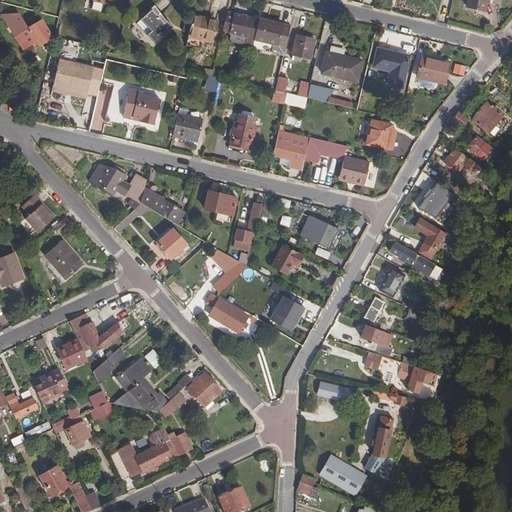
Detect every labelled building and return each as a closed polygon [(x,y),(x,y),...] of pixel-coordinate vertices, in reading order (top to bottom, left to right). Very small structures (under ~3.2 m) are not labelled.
[(485,11),(487,0),(467,0),(466,7),(485,11)] [(150,9),(151,10),(154,7),(165,20),(154,6),(150,9)] [(136,24),(155,44),(172,27),(165,20),(154,7),(151,10),(136,24)] [(259,19),(227,12),(223,31),(229,32),(229,33),(247,37),(245,44),(253,46),(254,40),(259,19)] [(28,28),(19,13),(2,14),(23,49),(37,41),(39,45),(53,37),(42,19),(28,28)] [(193,16),(186,45),(201,48),(203,40),(213,42),(217,24),(205,21),(205,19),(193,16)] [(270,53),(283,56),(291,26),(259,19),(254,40),(272,45),(270,53)] [(292,54),(310,59),(315,40),(296,35),(292,54)] [(378,48),(373,67),(391,72),(388,85),(402,88),(409,59),(396,56),(397,53),(378,48)] [(321,73),(357,82),(362,61),(326,52),(321,73)] [(302,57),(292,54),(290,60),(301,63),(302,57)] [(422,56),(417,77),(445,84),(450,62),(422,56)] [(94,67),(60,59),(53,86),(88,94),(94,67)] [(452,72),(461,77),(465,68),(456,64),(452,72)] [(492,75),(483,87),(487,91),(497,79),(492,75)] [(211,76),(207,91),(216,93),(219,78),(212,76),(211,76)] [(279,78),(276,91),(285,93),(288,79),(279,78)] [(114,85),(108,113),(122,116),(132,118),(132,117),(141,119),(140,122),(153,125),(159,99),(144,95),(145,92),(129,89),(114,85)] [(310,85),(307,98),(329,103),(332,91),(310,85)] [(88,94),(53,86),(52,90),(86,99),(88,94)] [(287,100),(303,104),(305,97),(288,93),(287,100)] [(330,99),(329,103),(351,109),(352,104),(330,99)] [(473,120),(488,132),(501,114),(486,103),(473,120)] [(459,112),(454,118),(464,127),(469,120),(459,112)] [(178,114),(173,136),(198,142),(203,120),(178,114)] [(229,147),(242,150),(242,147),(251,149),(256,127),(253,127),(255,118),(239,115),(237,123),(234,122),(229,147)] [(392,126),(371,121),(366,144),(387,149),(390,135),(392,126)] [(396,132),(392,128),(390,135),(387,149),(392,150),(396,132)] [(279,130),(274,152),(277,153),(276,156),(281,157),(280,164),(288,166),(289,159),(291,159),(289,167),(298,169),(303,147),(289,144),(292,133),(279,130)] [(470,150),(481,159),(491,147),(476,136),(469,145),(472,148),(470,150)] [(332,142),(310,137),(308,146),(307,148),(306,153),(305,159),(317,162),(319,152),(329,155),(332,142)] [(345,146),(332,142),(329,155),(342,158),(345,146)] [(444,162),(458,172),(462,165),(474,173),(478,167),(453,150),(444,162)] [(344,157),(340,176),(365,182),(370,163),(344,157)] [(122,181),(125,176),(100,166),(90,181),(113,195),(116,191),(125,196),(125,194),(130,185),(122,181)] [(133,210),(140,203),(144,188),(146,182),(136,176),(130,185),(125,194),(133,198),(128,205),(133,210)] [(365,182),(340,176),(339,181),(364,187),(365,182)] [(433,217),(450,191),(435,181),(417,207),(433,217)] [(144,188),(140,203),(148,208),(177,225),(184,212),(144,188)] [(208,191),(204,209),(233,216),(237,198),(208,191)] [(273,197),(264,195),(262,205),(260,215),(267,217),(273,197)] [(22,207),(29,215),(25,219),(38,232),(54,218),(34,196),(22,207)] [(148,208),(140,203),(133,210),(139,215),(141,215),(148,208)] [(251,237),(254,238),(258,224),(258,223),(260,216),(260,215),(262,205),(254,203),(247,232),(242,231),(242,227),(238,226),(233,247),(248,250),(251,237)] [(113,228),(130,213),(127,209),(110,224),(113,228)] [(156,215),(137,230),(149,244),(168,228),(156,215)] [(338,229),(310,215),(300,235),(328,249),(338,229)] [(267,218),(260,216),(258,223),(265,225),(267,218)] [(60,234),(71,224),(65,218),(54,228),(60,234)] [(414,227),(427,235),(423,241),(437,250),(446,235),(420,219),(414,227)] [(278,221),(276,228),(288,231),(290,224),(278,221)] [(186,244),(173,229),(157,243),(170,259),(186,244)] [(437,250),(423,241),(416,252),(430,261),(437,250)] [(45,257),(65,279),(82,264),(62,242),(45,257)] [(389,251),(414,265),(412,267),(428,276),(434,265),(394,243),(389,251)] [(271,267),(286,275),(293,264),(297,266),(302,256),(283,245),(271,267)] [(317,247),(314,254),(327,259),(330,251),(317,247)] [(24,278),(14,253),(0,258),(0,276),(9,273),(12,282),(24,278)] [(248,267),(250,257),(242,255),(240,262),(241,263),(248,267)] [(231,270),(213,287),(219,293),(248,267),(241,263),(232,271),(231,270)] [(286,275),(293,279),(300,267),(297,266),(293,264),(286,275)] [(403,284),(400,283),(405,275),(391,268),(379,290),(392,298),(397,289),(399,290),(403,284)] [(9,273),(0,276),(0,278),(3,286),(12,282),(9,273)] [(269,318),(280,294),(273,291),(262,315),(269,318)] [(209,315),(238,332),(247,317),(211,295),(206,303),(214,308),(209,315)] [(270,320),(291,331),(304,308),(283,296),(270,320)] [(364,317),(373,322),(384,303),(375,297),(364,317)] [(418,313),(409,309),(405,319),(414,322),(418,313)] [(106,322),(120,316),(117,310),(104,316),(106,322)] [(84,315),(69,322),(78,340),(82,349),(86,347),(88,349),(90,348),(93,353),(103,349),(122,333),(117,323),(98,338),(90,322),(88,323),(84,315)] [(388,347),(392,336),(364,325),(360,337),(379,344),(376,351),(389,356),(392,348),(388,347)] [(48,346),(42,335),(34,338),(39,350),(48,346)] [(78,340),(57,350),(66,369),(87,359),(82,349),(78,340)] [(93,372),(98,383),(114,368),(115,369),(118,365),(116,363),(125,356),(119,349),(93,372)] [(152,349),(144,356),(154,368),(162,361),(152,349)] [(397,376),(397,377),(410,381),(407,389),(418,393),(422,381),(432,385),(436,374),(412,366),(402,363),(369,353),(365,366),(385,372),(380,391),(390,394),(394,375),(397,376)] [(402,363),(412,366),(414,361),(404,357),(402,363)] [(141,359),(138,361),(148,374),(151,371),(141,359)] [(160,410),(168,403),(160,393),(157,395),(154,397),(151,394),(154,392),(143,378),(148,374),(138,361),(117,378),(128,393),(130,391),(146,411),(156,413),(160,410)] [(35,386),(43,403),(51,399),(54,405),(64,399),(62,394),(69,391),(58,369),(52,372),(39,378),(42,383),(35,386)] [(221,392),(204,374),(187,388),(205,407),(221,392)] [(173,390),(177,394),(192,380),(187,376),(178,384),(179,385),(173,390)] [(39,378),(32,381),(35,386),(42,383),(39,378)] [(347,401),(349,386),(318,382),(316,396),(347,401)] [(372,395),(389,399),(390,394),(380,391),(373,390),(372,395)] [(130,391),(128,393),(114,404),(146,411),(130,391)] [(168,403),(160,410),(166,417),(185,400),(178,393),(168,403)] [(5,398),(15,418),(37,408),(32,399),(18,405),(13,394),(5,398)] [(108,403),(103,394),(92,399),(96,408),(108,403)] [(405,405),(406,398),(390,394),(389,399),(394,400),(393,402),(405,405)] [(54,405),(51,399),(43,403),(45,408),(54,405)] [(109,403),(108,403),(96,408),(101,418),(113,412),(109,403)] [(76,406),(67,411),(70,416),(72,420),(80,416),(81,416),(76,406)] [(70,416),(52,425),(53,429),(63,424),(72,420),(70,416)] [(72,420),(63,424),(65,429),(72,444),(81,440),(90,437),(80,416),(72,420)] [(372,454),(384,456),(392,419),(381,417),(379,428),(378,428),(372,454)] [(23,435),(26,440),(51,428),(48,422),(25,433),(25,434),(23,435)] [(53,429),(55,433),(65,429),(63,424),(53,429)] [(143,472),(177,456),(167,435),(164,429),(152,435),(150,439),(154,448),(136,457),(130,445),(119,450),(132,476),(142,471),(143,472)] [(167,435),(177,456),(191,449),(184,433),(175,438),(173,433),(167,435)] [(24,441),(21,435),(11,440),(14,446),(24,441)] [(476,437),(474,445),(484,448),(487,440),(476,437)] [(81,440),(72,444),(74,449),(83,445),(81,440)] [(24,443),(15,447),(17,452),(26,448),(24,443)] [(367,453),(363,469),(389,476),(394,459),(367,453)] [(58,486),(65,481),(57,466),(40,476),(51,496),(61,490),(58,486)] [(478,484),(479,476),(464,473),(463,481),(478,484)] [(302,475),(300,482),(312,487),(315,479),(302,475)] [(85,496),(77,479),(71,482),(79,499),(77,500),(82,511),(86,511),(92,510),(85,496)] [(58,486),(61,490),(68,486),(65,481),(58,486)] [(69,483),(77,500),(79,499),(71,482),(69,483)] [(312,487),(300,482),(297,490),(309,495),(309,497),(315,499),(319,489),(312,487)] [(241,511),(249,509),(241,489),(219,498),(224,511),(241,511)] [(85,496),(92,510),(100,506),(94,492),(85,496)] [(196,502),(174,511),(208,511),(207,507),(200,511),(196,502)]
